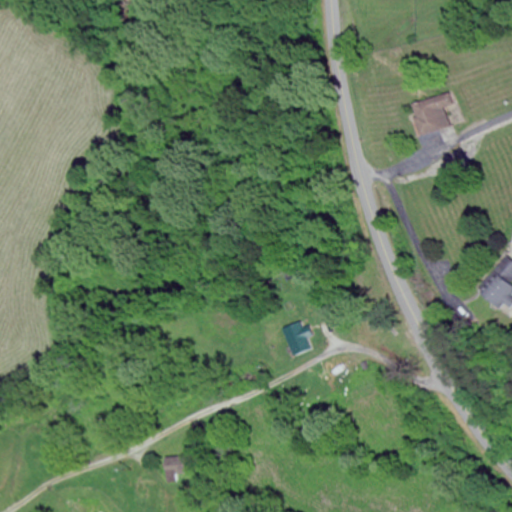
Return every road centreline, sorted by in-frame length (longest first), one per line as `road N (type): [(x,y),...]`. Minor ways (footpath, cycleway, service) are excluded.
road 1 (secondary): [(332,0),(350,137),(397,290),(444,381),(511,471)]
road 2 (residential): [(444,381),(425,384),(353,350),(330,352),(138,448),(96,454)]
